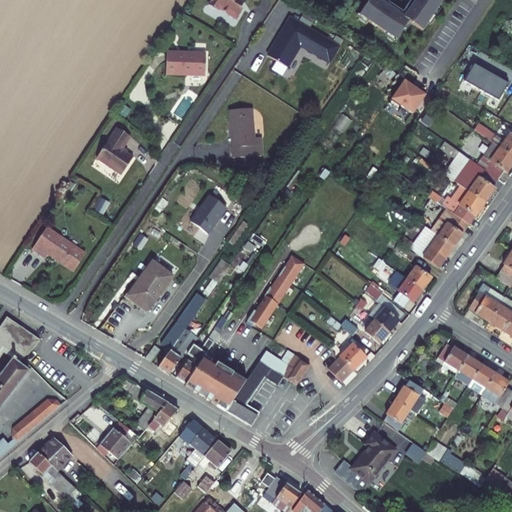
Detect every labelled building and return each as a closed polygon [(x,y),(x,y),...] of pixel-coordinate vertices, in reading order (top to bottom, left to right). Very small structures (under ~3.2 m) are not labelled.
[(212,0),(206,10),(217,16),(218,13),(235,24),(241,13),(239,12),(244,3),(238,0),(212,0)] [(440,0),(414,0),(413,2),(409,0),(406,5),(410,7),(402,18),(401,17),(400,19),(391,13),(392,12),(388,10),(390,6),(385,2),(382,7),(371,0),(367,0),(356,17),(394,41),(406,23),(420,32),(440,0)] [(264,43),(257,56),(278,67),(290,45),(320,61),(329,44),(278,17),(267,38),(268,39),(265,44),(264,43)] [(205,60),(166,57),(165,81),(185,82),(185,78),(204,79),(205,60)] [(500,81),(473,66),(463,84),(497,103),(508,84),(500,80),(500,81)] [(402,82),(387,105),(397,111),(399,107),(411,115),(424,94),(417,90),(416,91),(402,82)] [(249,115),(226,117),(228,166),(256,164),(255,144),(250,144),(249,115)] [(341,129),(343,123),(348,125),(350,118),(339,115),(335,128),(341,129)] [(490,141),(494,134),(477,124),(473,131),(490,141)] [(511,129),(499,147),(511,155),(511,129)] [(117,133),(96,164),(121,181),(131,166),(121,159),(132,142),(117,133)] [(483,169),(499,180),(505,172),(507,173),(511,165),(511,155),(499,147),(483,169)] [(483,169),(459,152),(444,175),(469,193),(484,204),(494,190),(493,188),(499,180),(483,169)] [(71,197),(64,193),(57,203),(64,208),(71,197)] [(448,210),(469,224),(474,217),(475,217),(484,204),(469,193),(459,206),(450,199),(444,207),(448,210)] [(431,233),(452,248),(462,235),(469,224),(448,210),(431,233)] [(410,252),(435,271),(442,261),(443,261),(452,248),(431,233),(426,229),(410,252)] [(48,235),(33,257),(46,265),(50,259),(74,275),(84,259),(48,235)] [(396,254),(409,264),(413,258),(400,248),(396,254)] [(511,251),(498,272),(511,280),(511,251)] [(254,328),(262,333),(304,268),(291,259),(271,292),(270,291),(264,300),(265,301),(255,315),(254,314),(247,325),(253,328),(254,328)] [(149,317),(173,280),(152,266),(127,303),(149,317)] [(416,267),(407,279),(422,291),(431,279),(416,267)] [(494,278),(509,288),(511,283),(511,280),(498,272),(494,278)] [(392,286),(413,303),(422,291),(407,279),(400,274),(392,286)] [(366,292),(379,302),(384,295),(370,285),(366,292)] [(497,307),(502,300),(489,292),(485,299),(479,295),(469,310),(487,322),(497,307)] [(161,350),(171,356),(184,337),(204,306),(195,299),(161,350)] [(511,317),(497,307),(487,322),(501,332),(511,317)] [(384,310),(375,322),(390,333),(399,321),(384,310)] [(8,317),(0,329),(0,336),(11,348),(24,360),(38,340),(8,317)] [(511,317),(501,332),(511,339),(511,317)] [(185,389),(226,417),(243,389),(235,384),(237,381),(233,378),(217,367),(214,370),(203,362),(228,325),(224,322),(202,355),(195,351),(189,359),(192,361),(178,382),(186,387),(185,389)] [(375,322),(366,334),(380,345),(390,333),(375,322)] [(340,330),(354,342),(359,335),(345,323),(340,330)] [(0,336),(0,350),(1,348),(7,353),(11,348),(0,336)] [(171,356),(160,372),(170,379),(181,364),(176,361),(189,341),(184,337),(171,356)] [(438,359),(456,371),(465,357),(447,345),(438,359)] [(11,348),(7,353),(13,357),(0,374),(0,411),(31,369),(22,363),(24,360),(11,348)] [(281,349),(274,360),(281,364),(288,354),(281,349)] [(161,356),(154,351),(145,364),(152,368),(161,356)] [(350,351),(328,377),(343,389),(365,363),(350,351)] [(266,354),(265,356),(259,365),(283,380),(285,381),(296,388),(309,367),(288,354),(281,364),(274,360),(266,354)] [(464,387),(477,365),(465,357),(456,371),(453,376),(452,378),(464,387)] [(456,371),(438,359),(435,364),(453,376),(456,371)] [(283,380),(259,365),(243,389),(226,417),(225,418),(249,431),(259,416),(247,408),(265,380),(277,388),(283,380)] [(491,374),(477,365),(464,387),(478,396),(491,374)] [(491,374),(478,396),(490,404),(492,400),(498,405),(507,391),(502,387),(505,383),(491,374)] [(421,390),(405,380),(393,400),(409,410),(421,390)] [(126,439),(136,448),(171,414),(130,389),(123,388),(108,398),(144,420),(126,439)] [(498,405),(493,412),(511,424),(511,394),(507,391),(498,405)] [(20,434),(16,438),(19,442),(24,438),(64,405),(60,400),(49,399),(22,421),(20,434)] [(409,410),(393,400),(380,422),(394,433),(409,410)] [(171,414),(136,448),(142,454),(155,441),(157,443),(181,420),(171,414)] [(96,453),(113,471),(136,448),(126,439),(118,431),(96,453)] [(332,464),(355,491),(398,454),(378,432),(368,440),(373,446),(350,466),(341,456),(332,464)] [(205,436),(191,452),(196,456),(187,466),(196,474),(198,472),(220,449),(205,436)] [(5,437),(0,441),(0,443),(7,452),(19,442),(16,438),(10,442),(5,437)] [(74,462),(55,444),(40,458),(59,477),(74,462)] [(435,444),(431,454),(441,458),(445,448),(435,444)] [(220,449),(198,472),(203,476),(211,468),(219,475),(233,459),(220,449)] [(59,477),(40,458),(30,468),(55,493),(65,484),(59,477)] [(176,461),(161,476),(169,483),(184,468),(176,461)] [(489,493),(497,482),(483,473),(475,484),(489,493)] [(269,477),(263,486),(269,490),(275,482),(269,477)] [(276,502),(287,488),(276,480),(275,482),(269,490),(266,494),(275,501),(271,506),(272,507),(276,502)] [(199,492),(207,499),(217,488),(208,481),(199,492)] [(497,482),(489,493),(503,502),(511,490),(497,482)] [(184,483),(173,493),(181,501),(191,490),(184,483)] [(65,484),(55,493),(64,502),(74,492),(65,484)] [(279,511),(289,511),(300,498),(287,488),(276,502),(272,507),(279,511)] [(319,500),(307,493),(293,511),(300,511),(302,510),(304,511),(317,511),(323,505),(319,500)] [(222,511),(211,502),(202,511),(222,511)]
